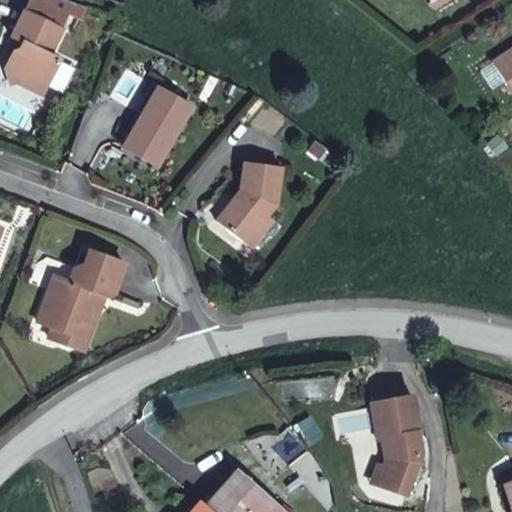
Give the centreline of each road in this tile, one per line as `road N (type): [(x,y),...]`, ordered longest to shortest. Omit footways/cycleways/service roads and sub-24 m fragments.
road 1 (residential): [(511,343),(446,326),(320,323),(203,348)]
road 2 (residential): [(0,173),(161,241),(175,260),(203,348)]
road 3 (residential): [(203,348),(82,404),(0,465)]
road 4 (unknown): [(404,323),(405,363),(441,440),(442,511)]
